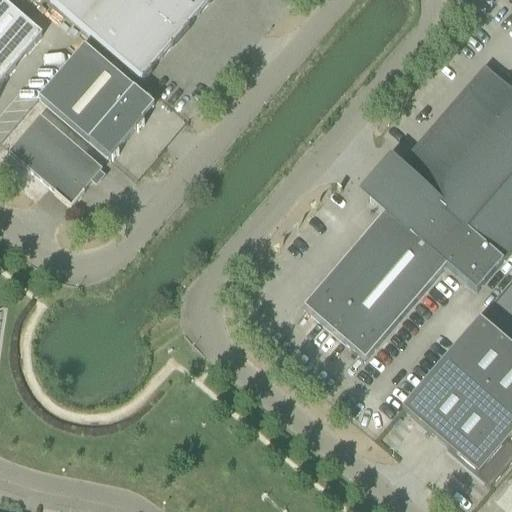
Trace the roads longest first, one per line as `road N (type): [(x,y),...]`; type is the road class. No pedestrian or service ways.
road 1 (unclassified): [(435,0),(434,22),(200,298),(206,342),(405,511)]
road 2 (unclassified): [(0,219),(54,263),(87,272),(114,263),(342,0)]
road 3 (unclassified): [(139,511),(0,475)]
